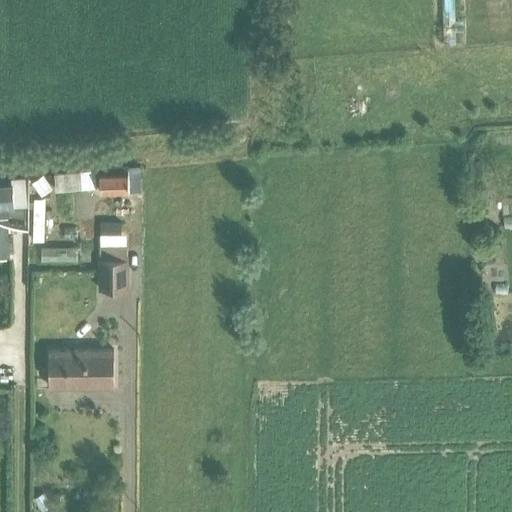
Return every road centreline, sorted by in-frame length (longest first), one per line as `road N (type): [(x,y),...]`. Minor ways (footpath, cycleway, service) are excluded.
road 1 (unknown): [(128,511),(128,248)]
road 2 (unknown): [(17,511),(19,355)]
